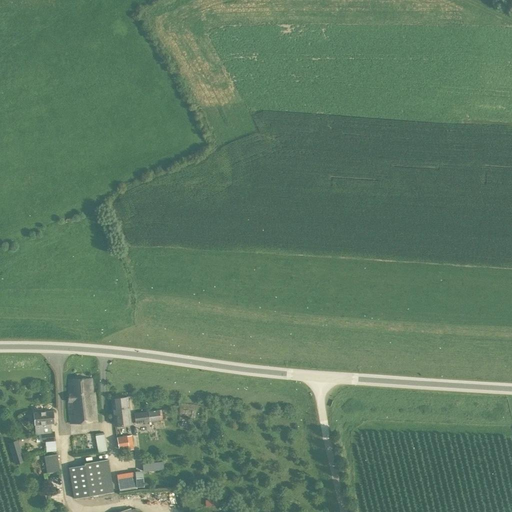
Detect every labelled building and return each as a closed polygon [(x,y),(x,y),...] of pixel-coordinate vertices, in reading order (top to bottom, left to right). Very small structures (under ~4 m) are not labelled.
[(69,394),(68,402),(70,423),(98,422),(95,393),(93,393),(92,378),(68,380),(69,394)] [(115,426),(131,424),(128,397),(112,399),(115,426)] [(135,423),(160,420),(159,410),(134,413),(135,423)] [(55,423),(54,411),(33,413),(34,425),(35,425),(36,433),(41,433),(51,432),(50,423),(55,423)] [(41,433),(42,441),(54,440),(54,432),(51,432),(41,433)] [(96,433),(99,452),(107,450),(104,432),(96,433)] [(127,436),(117,438),(119,449),(129,447),(133,446),(133,443),(131,435),(127,436)] [(24,461),(17,440),(9,443),(15,464),(24,461)] [(47,473),(60,471),(57,454),(45,456),(47,473)] [(85,465),(69,468),(74,498),(113,492),(108,459),(84,463),(85,465)] [(164,469),(163,461),(143,463),(143,471),(164,469)]
